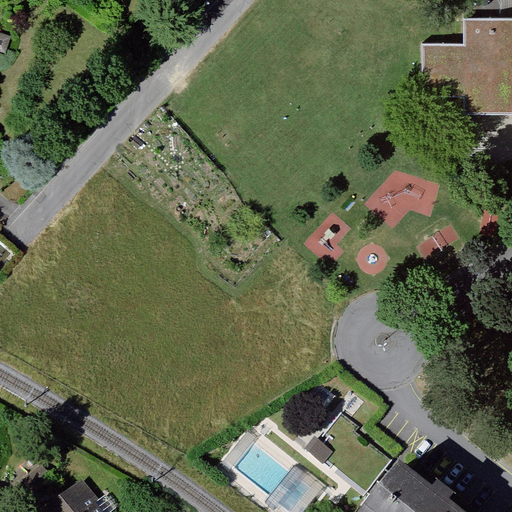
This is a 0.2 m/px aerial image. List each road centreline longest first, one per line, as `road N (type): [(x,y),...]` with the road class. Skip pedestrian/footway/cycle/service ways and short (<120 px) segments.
road 1 (residential): [(511,493),(387,399),(357,338),(511,254)]
road 2 (residential): [(17,237),(237,0)]
